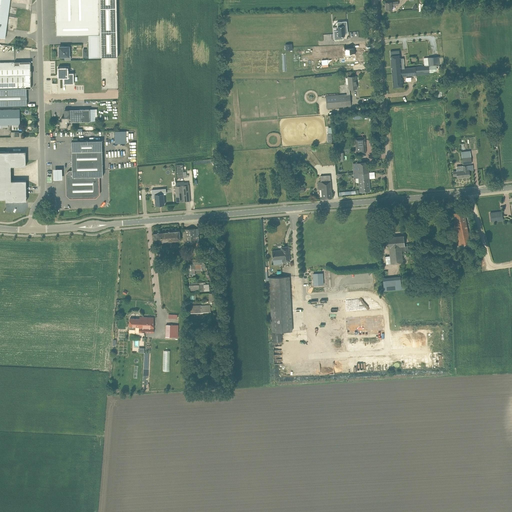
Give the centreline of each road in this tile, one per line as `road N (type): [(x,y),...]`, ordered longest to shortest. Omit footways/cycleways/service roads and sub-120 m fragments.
road 1 (tertiary): [(392,199),(32,229)]
road 2 (unclassified): [(32,229),(43,189),(40,0)]
road 3 (unclassified): [(392,199),(373,0)]
road 4 (tertiary): [(511,186),(392,199)]
